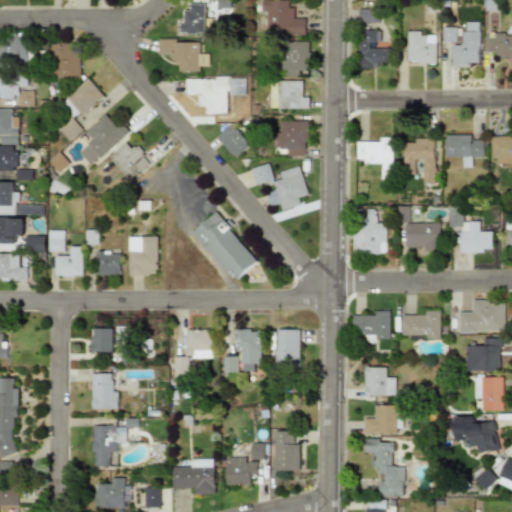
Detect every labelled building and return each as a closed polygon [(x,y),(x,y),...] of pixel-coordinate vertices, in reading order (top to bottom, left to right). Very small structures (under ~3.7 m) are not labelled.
[(294,0),(262,0),(262,25),(272,25),(272,35),(305,35),(305,20),(294,20),(294,0)] [(206,34),(206,4),(188,4),(188,13),(180,13),(180,34),(206,34)] [(357,23),(378,22),(378,9),(357,9),(357,23)] [(455,28),(442,28),(442,42),(455,42),(455,28)] [(358,69),(377,68),(377,64),(388,64),(388,48),(368,49),(368,42),(379,42),(379,30),(357,31),(358,69)] [(478,63),(478,32),(461,31),(461,45),(451,45),(451,67),(467,67),(467,63),(478,63)] [(406,63),(434,64),(435,33),(406,33),(406,63)] [(483,52),(494,52),(494,61),(511,61),(511,34),(484,34),(483,52)] [(0,62),(27,62),(27,38),(0,38),(0,62)] [(208,65),(208,52),(199,51),(199,39),(159,38),(159,56),(167,56),(167,61),(179,61),(179,72),(201,72),(201,65),(208,65)] [(308,76),(308,42),(281,42),(281,76),(308,76)] [(50,79),(79,79),(79,52),(70,52),(70,43),(50,43),(50,79)] [(30,106),(30,74),(0,74),(0,97),(15,97),(15,106),(30,106)] [(173,95),(196,95),(196,105),(205,105),(205,114),(226,114),(226,96),(246,96),(246,77),(173,77),(173,95)] [(74,121),(104,97),(89,78),(61,100),(74,117),(58,129),(67,141),(82,130),(74,121)] [(269,109),(308,109),(308,89),(300,89),(300,80),(269,80),(269,109)] [(0,110),(0,138),(0,145),(18,145),(17,117),(11,117),(11,110),(0,110)] [(93,138),(84,145),(97,160),(129,133),(115,118),(109,123),(102,115),(86,130),(93,138)] [(308,121),(278,121),(278,156),(308,156),(308,121)] [(235,159),(250,143),(229,123),(214,139),(235,159)] [(483,135),(444,135),(444,157),(483,157),(483,135)] [(511,135),(490,135),(490,165),(511,165),(511,135)] [(435,139),(405,138),(405,162),(424,162),(424,184),(434,184),(435,139)] [(356,139),(356,161),(387,162),(388,140),(356,139)] [(131,150),(125,142),(108,157),(130,181),(152,162),(137,145),(131,150)] [(15,146),(0,146),(0,171),(15,172),(15,146)] [(69,163),(60,153),(49,162),(58,172),(69,163)] [(249,170),(257,186),(274,178),(266,162),(249,170)] [(281,210),(301,206),(299,194),(306,193),(301,166),(278,170),(280,180),(272,182),(274,192),(266,193),(268,204),(279,202),(281,210)] [(13,192),(13,181),(0,181),(0,215),(44,215),(44,205),(20,204),(20,192),(13,192)] [(353,253),(386,253),(386,220),(376,220),(376,209),(353,209),(353,253)] [(458,253),(491,253),(491,232),(480,232),(481,221),(460,221),(460,210),(448,210),(448,228),(458,229),(458,253)] [(194,233),(217,214),(262,265),(242,284),(235,277),(231,280),(194,233)] [(24,217),(0,217),(0,243),(24,243),(24,217)] [(440,251),(440,222),(400,222),(400,240),(405,240),(405,251),(440,251)] [(511,224),(503,225),(504,253),(511,252),(511,224)] [(83,277),(83,247),(65,247),(65,230),(48,230),(48,253),(55,253),(55,276),(83,277)] [(26,236),(26,250),(45,250),(45,236),(26,236)] [(157,237),(129,238),(129,275),(158,275),(157,237)] [(120,250),(97,250),(97,275),(120,275),(120,250)] [(0,253),(0,282),(30,282),(30,253),(0,253)] [(503,333),(503,300),(469,300),(469,311),(456,311),(456,334),(503,333)] [(389,340),(389,311),(352,311),(352,340),(389,340)] [(401,339),(440,338),(440,311),(401,311),(401,339)] [(111,353),(112,329),(92,329),(91,353),(111,353)] [(212,358),(211,330),(185,331),(185,358),(212,358)] [(235,352),(241,352),(241,371),(254,371),(254,365),(261,364),(260,330),(234,331),(235,352)] [(298,330),(275,330),(276,367),(298,366),(298,330)] [(0,359),(9,360),(9,348),(3,348),(3,332),(0,332),(0,359)] [(464,371),(501,371),(501,338),(475,338),(475,349),(464,349),(464,371)] [(237,357),(222,357),(222,373),(237,373),(237,357)] [(384,366),(364,366),(364,396),(394,396),(394,376),(384,376),(384,366)] [(112,374),(91,374),(92,409),(118,409),(118,392),(113,392),(112,374)] [(502,411),(502,375),(473,375),(473,400),(482,400),(482,411),(502,411)] [(0,455),(16,455),(17,379),(0,378),(0,455)] [(374,414),(363,414),(363,433),(402,433),(402,405),(374,405),(374,414)] [(475,445),(477,454),(499,449),(493,420),(473,424),(472,416),(452,416),(453,441),(467,440),(468,446),(475,445)] [(93,427),(93,466),(110,466),(110,452),(116,452),(116,444),(126,444),(126,426),(93,427)] [(299,444),(293,444),(293,432),(273,432),(272,471),(298,471),(299,444)] [(363,438),(363,453),(376,453),(376,496),(404,495),(403,465),(394,465),(393,438),(363,438)] [(263,444),(249,444),(250,460),(264,460),(263,444)] [(511,482),(511,459),(505,457),(497,476),(511,482)] [(256,462),(245,462),(245,458),(225,458),(226,485),(249,485),(249,476),(256,476),(256,462)] [(171,489),(195,488),(195,495),(213,494),(213,460),(189,460),(190,467),(171,467),(171,489)] [(0,461),(0,479),(10,479),(10,461),(0,461)] [(473,478),(483,490),(496,480),(486,468),(473,478)] [(130,507),(130,486),(123,486),(123,478),(109,478),(109,484),(94,484),(94,507),(130,507)] [(0,506),(18,506),(18,486),(0,486),(0,506)] [(158,487),(143,487),(143,508),(159,508),(158,487)]
